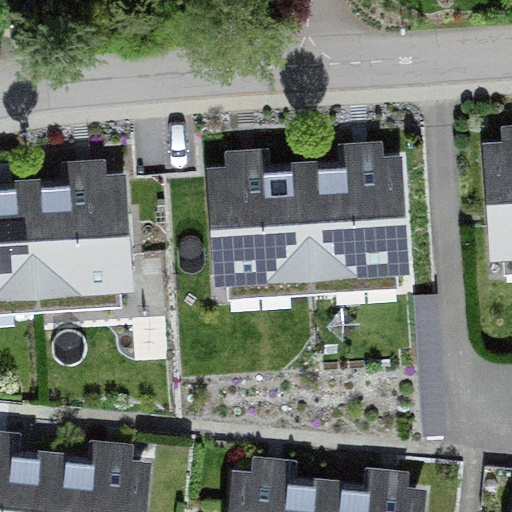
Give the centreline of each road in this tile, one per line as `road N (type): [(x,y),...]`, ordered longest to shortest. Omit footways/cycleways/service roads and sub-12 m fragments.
road 1 (unknown): [(424,61),(465,454),(461,511)]
road 2 (residential): [(302,71),(110,90),(0,111)]
road 3 (residential): [(511,54),(302,71)]
